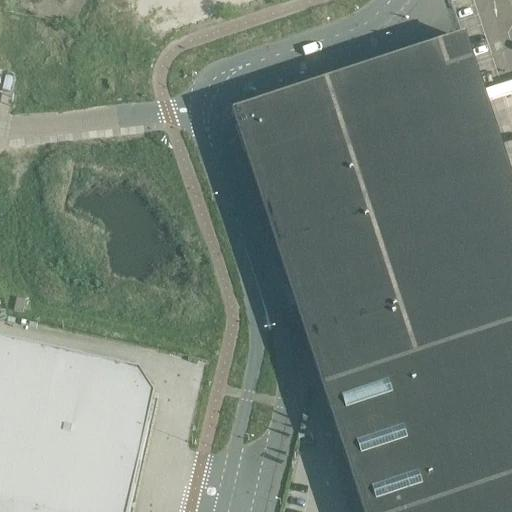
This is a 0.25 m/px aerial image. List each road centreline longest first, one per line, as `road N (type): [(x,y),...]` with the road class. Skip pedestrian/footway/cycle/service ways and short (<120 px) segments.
road 1 (unclassified): [(258,511),(288,369),(255,282)]
road 2 (unclassified): [(255,282),(257,358),(221,511)]
road 3 (unclassified): [(202,111),(223,74),(338,37),(389,0)]
road 4 (unclassified): [(0,125),(202,111)]
road 5 (unclassified): [(255,282),(202,111)]
